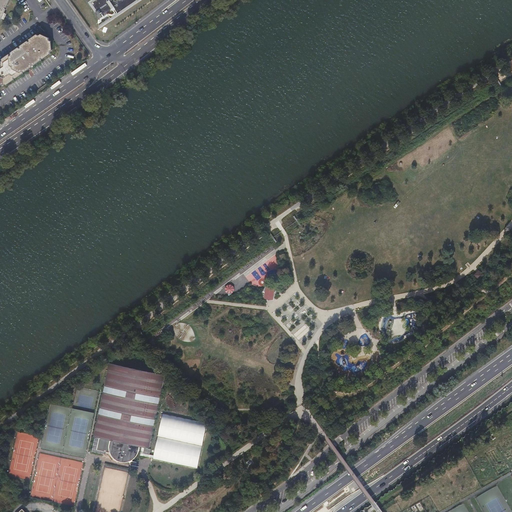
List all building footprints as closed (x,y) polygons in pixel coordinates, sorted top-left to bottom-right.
[(142,0),(96,0),(92,3),(98,12),(97,13),(102,19),(99,30),(142,0)] [(50,37),(45,35),(40,33),(38,34),(36,33),(29,38),(29,41),(27,40),(20,45),(20,47),(18,46),(16,48),(17,50),(15,51),(13,49),(11,51),(11,54),(8,53),(1,58),(1,60),(0,59),(0,84),(3,86),(5,84),(7,85),(14,81),(14,78),(16,79),(23,74),(23,71),(25,72),(28,70),(27,69),(29,67),(30,69),(32,67),(32,64),(35,66),(41,61),(41,58),(44,59),(51,54),(51,51),(53,50),(52,41),(50,40),(50,37)] [(479,271),(474,275),(478,280),(483,275),(479,271)] [(267,287),(265,298),(273,300),(275,289),(267,287)] [(140,446),(144,447),(147,448),(145,453),(149,454),(151,448),(149,448),(163,375),(109,363),(93,437),(98,437),(97,438),(95,438),(92,451),(112,456),(113,458),(115,459),(118,461),(120,462),(122,462),(125,462),(128,462),(131,461),(133,459),(135,458),(137,456),(138,453),(138,452),(140,446)] [(205,432),(207,425),(207,423),(205,423),(198,421),(162,413),(154,455),(153,458),(153,459),(169,462),(197,468),(202,448),(205,432)] [(153,458),(154,455),(149,454),(145,453),(147,448),(144,447),(142,455),(153,458)]
